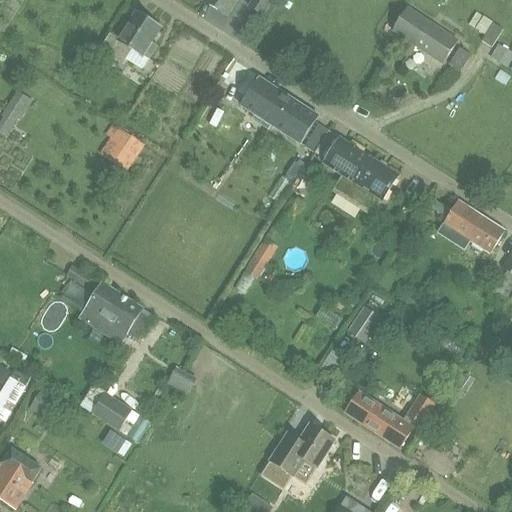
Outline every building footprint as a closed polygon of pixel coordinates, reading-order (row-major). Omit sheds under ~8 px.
[(202,0),(202,2),(227,18),(238,0),(202,0)] [(252,0),(248,6),(262,16),(272,0),(252,0)] [(393,32),(442,65),(458,42),(408,9),(393,32)] [(122,65),(132,49),(149,60),(157,47),(150,42),(159,27),(137,13),(120,41),(109,34),(97,54),(108,60),(110,57),(122,65)] [(475,30),(485,36),(481,42),(491,48),(502,31),(482,18),(475,30)] [(491,58),(507,68),(511,60),(511,48),(510,52),(498,45),(491,58)] [(448,65),(460,73),(470,56),(459,49),(448,65)] [(494,80),(505,86),(510,78),(500,71),(494,80)] [(259,79),(241,106),(300,145),(314,154),(329,132),(314,122),(318,117),(259,79)] [(16,91),(0,115),(0,133),(4,136),(16,117),(19,119),(31,101),(16,91)] [(329,132),(314,154),(325,161),(322,165),(341,176),(335,185),(376,211),(399,176),(339,138),(329,132)] [(140,146),(119,133),(109,148),(130,161),(140,146)] [(296,164),(294,163),(286,175),(288,177),(286,181),(292,185),(305,165),(299,161),(296,164)] [(291,201),(273,229),(285,236),(303,209),(291,201)] [(444,225),(490,255),(504,232),(458,203),(444,225)] [(345,259),(354,240),(335,232),(326,250),(345,259)] [(264,248),(247,273),(260,281),(276,256),(264,248)] [(511,251),(500,268),(511,276),(511,251)] [(72,272),(67,280),(94,297),(80,319),(119,344),(125,334),(126,335),(127,334),(138,342),(154,317),(142,310),(143,309),(102,283),(99,289),(72,272)] [(265,284),(272,289),(278,280),(270,276),(265,284)] [(414,303),(402,295),(397,303),(409,310),(414,303)] [(334,306),(341,311),(345,304),(338,300),(334,306)] [(364,344),(382,318),(365,307),(347,333),(364,344)] [(169,389),(171,390),(185,398),(194,384),(179,376),(177,374),(169,389)] [(465,374),(453,393),(461,398),(474,380),(465,374)] [(26,388),(9,378),(3,387),(0,392),(0,420),(5,423),(26,388)] [(27,407),(44,419),(56,400),(39,389),(27,407)] [(428,390),(414,413),(427,422),(442,399),(428,390)] [(129,411),(101,393),(89,412),(117,430),(129,411)] [(362,425),(399,449),(413,429),(376,405),(360,393),(346,414),(362,425)] [(140,415),(127,435),(138,442),(151,422),(140,415)] [(270,461),(293,475),(303,459),(316,467),(333,441),(310,426),(299,442),(288,435),(270,461)] [(0,465),(0,500),(14,510),(41,469),(11,449),(0,465)] [(265,511),(269,507),(251,494),(241,508),(246,511),(265,511)]
